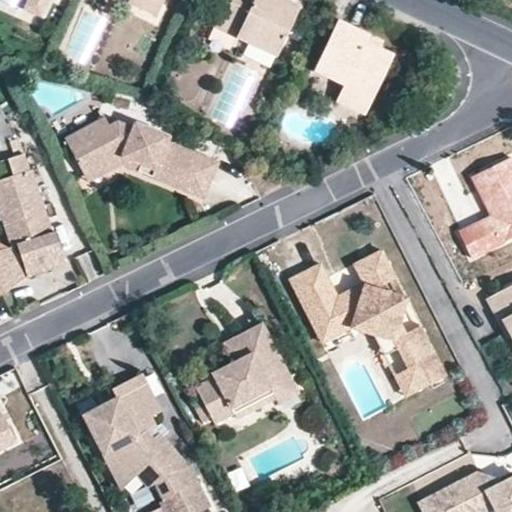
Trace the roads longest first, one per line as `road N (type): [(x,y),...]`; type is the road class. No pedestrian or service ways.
road 1 (residential): [(0,348),(499,107),(511,92)]
road 2 (unknown): [(384,162),(500,419),(488,437),(354,511)]
road 3 (unknown): [(101,511),(13,342)]
